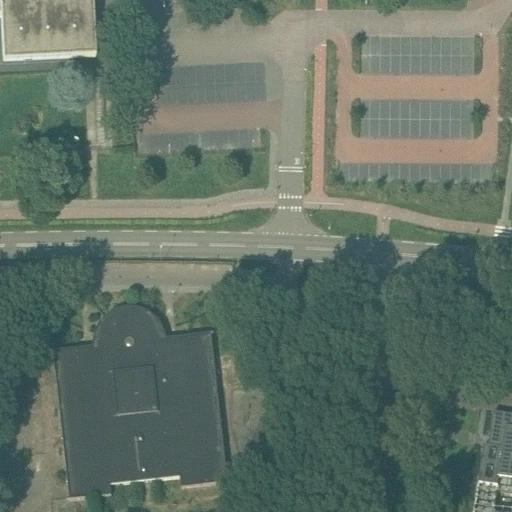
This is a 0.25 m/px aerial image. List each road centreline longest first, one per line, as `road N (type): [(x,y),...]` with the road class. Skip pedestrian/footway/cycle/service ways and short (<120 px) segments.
road 1 (unclassified): [(293,248),(293,42),(322,21),(488,23),(505,0)]
road 2 (tertiary): [(0,248),(293,248)]
road 3 (unclassified): [(378,511),(373,443),(382,252)]
road 4 (tertiary): [(511,264),(382,252)]
